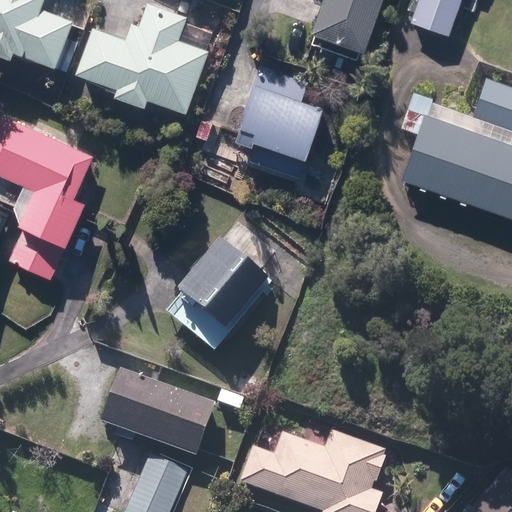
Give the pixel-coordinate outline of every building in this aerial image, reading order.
[(0,0),(0,55),(10,59),(12,53),(55,69),(71,25),(73,20),(43,8),(45,0),(0,0)] [(379,0),(322,0),(312,28),(363,46),(379,0)] [(459,0),(421,0),(415,19),(448,31),(459,0)] [(93,28),(76,75),(116,90),(114,98),(144,109),(147,100),(186,114),(209,52),(178,41),(186,18),(148,4),(140,27),(131,24),(126,39),(93,28)] [(256,146),(251,160),(299,177),(324,108),(302,101),(309,82),(262,66),(246,113),(247,113),(238,139),(256,146)] [(511,85),(487,77),(474,115),(511,128),(511,85)] [(94,156),(4,115),(0,123),(0,173),(38,191),(22,225),(26,227),(11,260),(51,279),(86,202),(75,197),(94,156)] [(511,145),(426,115),(403,179),(511,217),(511,145)] [(168,314),(216,353),(273,282),(238,255),(255,234),(240,222),(223,242),(221,241),(180,293),(183,296),(168,314)] [(123,373),(104,424),(197,458),(216,406),(123,373)] [(254,449),(241,483),(319,511),(376,511),(383,495),(372,491),(375,482),(376,483),(388,452),(333,433),(327,452),(284,436),(277,457),(254,449)] [(172,511),(189,472),(152,457),(129,511),(172,511)] [(511,511),(511,475),(507,471),(471,511),(511,511)] [(113,511),(126,478),(113,472),(97,511),(113,511)]
